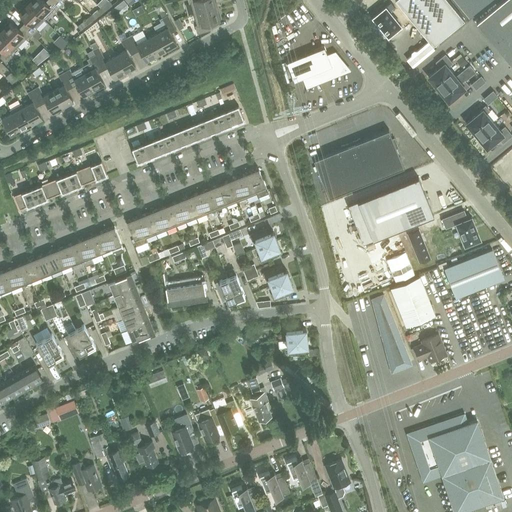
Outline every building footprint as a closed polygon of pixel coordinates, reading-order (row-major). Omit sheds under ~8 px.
[(31,0),(28,4),(44,19),(52,11),(54,12),(59,7),(51,0),(47,0),(45,2),(42,0),(31,0)] [(127,4),(123,0),(119,4),(122,8),(127,4)] [(188,0),(189,3),(191,2),(194,14),(216,8),(214,2),(216,2),(215,0),(188,0)] [(463,19),(447,0),(395,0),(433,45),(463,19)] [(486,0),(456,0),(469,15),(486,0)] [(494,43),(511,28),(511,0),(502,0),(477,21),(476,21),(476,22),(494,43)] [(101,7),(104,11),(112,5),(109,1),(101,7)] [(44,19),(28,4),(24,8),(23,7),(19,11),(20,12),(19,13),(28,22),(24,27),(32,34),(37,29),(36,28),(44,19)] [(385,6),(372,17),(388,36),(390,34),(395,30),(401,25),(390,12),(385,6)] [(216,8),(194,14),(197,25),(195,26),(197,33),(210,30),(208,23),(219,20),(219,19),(220,18),(219,13),(217,13),(216,8)] [(97,10),(91,15),(94,19),(100,14),(97,10)] [(167,15),(162,18),(165,23),(171,20),(167,15)] [(179,18),(174,20),(179,29),(184,27),(179,18)] [(81,30),(89,23),(86,19),(77,26),(81,30)] [(32,34),(24,27),(20,31),(10,21),(9,22),(8,21),(4,25),(5,26),(1,31),(17,46),(26,38),(27,39),(32,34)] [(324,46),(306,53),(294,25),(275,33),(294,80),(303,77),(307,86),(348,69),(335,52),(328,55),(324,46)] [(157,33),(166,49),(170,47),(171,49),(176,46),(175,44),(177,43),(168,27),(157,33)] [(511,28),(494,43),(511,65),(511,28)] [(17,46),(1,31),(0,31),(0,47),(0,48),(0,56),(5,62),(10,56),(9,55),(17,46)] [(157,33),(147,38),(156,55),(166,49),(157,33)] [(132,34),(126,37),(129,43),(135,40),(132,34)] [(129,43),(126,37),(121,40),(124,46),(129,43)] [(156,55),(147,38),(137,44),(146,60),(147,59),(148,61),(153,58),(152,57),(156,55)] [(95,55),(98,60),(104,57),(98,47),(92,50),(95,55)] [(116,56),(126,73),(132,70),(131,68),(135,66),(126,50),(116,56)] [(432,84),(437,90),(454,75),(448,67),(452,63),(445,54),(436,62),(440,67),(428,76),(433,83),(432,84)] [(98,60),(95,55),(89,58),(93,63),(98,60)] [(126,73),(116,56),(106,61),(114,78),(118,75),(119,77),(126,73)] [(71,84),(76,81),(83,95),(87,93),(88,94),(95,90),(85,73),(82,67),(72,73),(70,69),(64,72),(67,77),(71,84)] [(85,73),(95,90),(101,87),(100,85),(104,83),(95,67),(85,73)] [(67,77),(64,72),(58,75),(61,80),(67,77)] [(454,75),(437,90),(441,96),(443,95),(448,101),(464,88),(465,89),(469,86),(465,81),(461,84),(454,75)] [(471,84),(476,89),(485,81),(481,76),(471,84)] [(64,84),(54,90),(63,108),(70,104),(69,103),(73,100),(64,84)] [(33,89),(36,94),(41,91),(38,86),(33,89)] [(36,94),(33,89),(27,92),(30,98),(36,94)] [(63,108),(54,90),(43,96),(52,112),(56,110),(57,111),(63,108)] [(8,91),(2,96),(5,100),(11,95),(8,91)] [(493,91),(483,98),(488,103),(497,96),(493,91)] [(20,104),(31,123),(35,121),(36,123),(41,120),(40,119),(42,118),(33,101),(23,107),(21,103),(20,104)] [(20,104),(11,109),(21,129),(31,123),(20,104)] [(223,111),(228,125),(244,119),(238,105),(223,111)] [(470,131),(475,136),(493,122),(486,113),(489,110),(485,106),(481,109),(482,110),(466,123),(472,129),(470,131)] [(21,129),(11,109),(10,110),(12,113),(2,118),(12,136),(17,133),(16,132),(21,129)] [(207,117),(213,131),(228,125),(223,111),(207,117)] [(192,123),(198,137),(213,131),(207,117),(192,123)] [(493,122),(475,136),(480,142),(481,141),(487,147),(498,138),(502,143),(511,135),(505,126),(500,130),(493,122)] [(177,129),(183,143),(198,137),(192,123),(177,129)] [(162,135),(168,149),(183,143),(177,129),(162,135)] [(370,136),(385,174),(404,167),(396,148),(398,147),(394,137),(392,138),(389,129),(370,136)] [(147,141),(153,155),(168,149),(162,135),(147,141)] [(350,142),(366,182),(385,174),(370,136),(360,140),(359,138),(350,142)] [(153,155),(147,141),(132,148),(137,162),(153,155)] [(332,151),(347,189),(366,182),(350,142),(341,146),(342,148),(332,151)] [(347,189),(332,151),(314,159),(329,197),(347,189)] [(101,160),(83,167),(89,181),(107,174),(101,160)] [(66,174),(72,188),(89,181),(83,167),(66,174)] [(248,172),(257,193),(258,197),(269,193),(258,168),(248,172)] [(257,193),(248,172),(238,176),(247,197),(257,193)] [(66,174),(49,181),(54,195),(72,188),(66,174)] [(228,180),(236,201),(247,197),(238,176),(228,180)] [(434,215),(418,176),(347,204),(363,243),(434,215)] [(218,184),(226,206),(236,201),(228,180),(218,184)] [(49,181),(32,188),(37,202),(54,195),(49,181)] [(208,188),(216,210),(226,206),(218,184),(208,188)] [(37,202),(32,188),(14,195),(19,209),(37,202)] [(206,214),(216,210),(208,188),(198,192),(206,214)] [(196,218),(206,214),(198,192),(187,196),(196,218)] [(186,222),(196,218),(187,196),(177,200),(186,222)] [(176,226),(186,222),(177,200),(167,204),(176,226)] [(166,230),(176,226),(167,204),(157,208),(166,230)] [(270,213),(277,211),(274,204),(268,207),(270,213)] [(147,212),(155,234),(166,230),(157,208),(147,212)] [(456,223),(464,245),(471,242),(472,244),(478,242),(477,240),(480,239),(471,217),(467,218),(463,210),(442,219),(445,228),(456,223)] [(137,217),(145,238),(155,234),(147,212),(137,217)] [(127,221),(135,242),(137,246),(147,242),(145,238),(137,217),(127,221)] [(114,254),(124,250),(114,226),(104,230),(114,254)] [(258,247),(277,240),(273,231),(270,232),(268,227),(249,234),(252,241),(255,240),(258,247)] [(240,229),(228,233),(231,239),(242,235),(240,229)] [(419,229),(408,234),(419,262),(430,257),(419,229)] [(114,254),(104,230),(94,234),(101,252),(110,248),(113,255),(114,254)] [(228,233),(222,236),(227,247),(233,245),(228,233)] [(101,252),(94,234),(84,238),(91,256),(101,252)] [(91,256),(84,238),(74,242),(81,260),(91,256)] [(277,240),(258,247),(261,254),(258,255),(260,262),(279,255),(277,249),(280,248),(277,240)] [(81,260),(74,242),(64,246),(71,264),(81,260)] [(202,244),(196,246),(201,258),(207,255),(202,244)] [(53,250),(61,268),(71,264),(64,246),(53,250)] [(445,268),(456,296),(503,278),(492,249),(445,268)] [(61,268),(53,250),(43,254),(51,272),(61,268)] [(178,254),(180,260),(186,257),(183,251),(178,254)] [(51,272),(43,254),(33,258),(41,276),(51,272)] [(180,260),(178,254),(172,256),(174,262),(180,260)] [(30,280),(41,276),(33,258),(23,262),(30,280)] [(30,280),(23,262),(13,266),(20,284),(30,280)] [(242,267),(244,274),(256,269),(253,263),(242,267)] [(271,285),(289,277),(286,269),(283,270),(281,265),(262,272),(265,279),(268,278),(271,285)] [(20,284),(13,266),(3,270),(10,288),(20,284)] [(256,269),(244,274),(247,279),(258,275),(256,269)] [(10,288),(3,270),(0,271),(0,291),(0,292),(10,288)] [(164,273),(163,273),(168,302),(206,296),(202,273),(201,274),(202,274),(165,280),(164,273)] [(113,294),(134,286),(129,274),(108,282),(108,283),(109,283),(113,294)] [(236,274),(227,277),(236,299),(245,295),(236,274)] [(419,276),(391,288),(406,325),(434,314),(419,276)] [(219,280),(215,282),(222,301),(227,300),(228,302),(236,299),(227,277),(219,280)] [(289,277),(271,285),(274,292),(271,293),(273,300),(292,293),(290,287),(293,286),(289,277)] [(139,297),(134,286),(113,294),(118,306),(139,297)] [(81,292),(75,295),(80,306),(86,304),(81,292)] [(410,362),(383,294),(372,299),(391,370),(410,362)] [(144,309),(139,297),(118,306),(123,318),(144,309)] [(53,304),(47,306),(51,318),(57,315),(53,304)] [(51,318),(47,306),(41,308),(45,320),(51,318)] [(144,309),(123,318),(127,330),(148,321),(144,309)] [(22,316),(16,318),(21,330),(27,328),(22,316)] [(153,333),(148,321),(127,330),(132,341),(132,342),(153,333)] [(64,326),(68,333),(79,354),(88,349),(76,329),(72,322),(64,326)] [(302,322),(282,325),(283,332),(286,332),(287,339),(307,337),(306,328),(302,329),(302,322)] [(84,324),(76,329),(88,349),(95,345),(84,324)] [(52,333),(44,338),(55,358),(63,354),(52,333)] [(445,353),(437,334),(422,340),(423,343),(414,347),(419,359),(425,356),(424,353),(427,352),(430,360),(445,353)] [(307,337),(287,339),(287,347),(284,347),(285,355),(305,352),(304,346),(308,346),(307,337)] [(55,358),(44,338),(36,342),(47,363),(55,358)] [(206,348),(199,351),(202,359),(210,356),(206,348)] [(269,360),(254,366),(258,375),(272,369),(269,360)] [(34,363),(24,369),(33,385),(42,380),(36,369),(37,368),(34,363)] [(294,372),(304,380),(308,376),(298,368),(294,372)] [(14,374),(23,391),(33,385),(24,369),(14,374)] [(145,376),(150,387),(167,380),(162,369),(145,376)] [(14,374),(5,380),(14,396),(23,391),(14,374)] [(286,376),(272,382),(274,387),(288,382),(286,376)] [(248,380),(254,396),(250,397),(251,399),(250,400),(251,403),(253,404),(259,419),(260,419),(262,420),(265,418),(265,417),(271,415),(265,401),(267,401),(268,401),(265,392),(266,391),(265,386),(259,388),(255,377),(248,380)] [(0,393),(4,401),(14,396),(5,380),(0,382),(0,393)] [(125,380),(119,382),(122,391),(129,389),(125,380)] [(196,386),(198,389),(196,390),(201,402),(209,398),(204,387),(202,387),(201,384),(196,386)] [(233,400),(224,404),(223,404),(215,408),(219,419),(224,432),(238,427),(232,413),(238,411),(233,400)] [(65,402),(55,406),(57,411),(60,419),(70,415),(65,402)] [(209,408),(195,414),(198,421),(205,440),(219,435),(215,425),(213,421),(219,419),(215,408),(215,407),(209,410),(209,408)] [(47,413),(24,421),(27,430),(50,423),(47,413)] [(454,511),(455,511),(484,502),(486,508),(501,503),(499,497),(503,496),(477,419),(467,422),(464,413),(411,431),(408,438),(423,481),(442,474),(454,511)] [(179,450),(193,445),(188,432),(193,430),(187,414),(175,419),(179,428),(171,431),(179,450)] [(150,435),(159,431),(155,420),(145,424),(150,435)] [(137,431),(127,435),(131,443),(131,445),(136,444),(137,447),(140,452),(136,454),(140,463),(145,461),(147,465),(149,464),(150,465),(153,464),(153,462),(158,460),(152,447),(154,446),(152,441),(150,442),(144,444),(142,441),(138,431),(137,431)] [(98,434),(89,437),(91,443),(97,458),(105,455),(113,473),(115,472),(117,478),(128,474),(123,461),(126,460),(121,448),(111,452),(105,438),(100,440),(98,434)] [(44,457),(32,460),(38,480),(50,476),(44,457)] [(310,480),(316,495),(322,492),(310,460),(304,463),(301,457),(297,459),(296,457),(286,461),(293,477),(298,475),(302,484),(310,480)] [(335,490),(325,494),(331,511),(338,511),(343,510),(338,498),(342,496),(345,492),(342,484),(350,481),(341,459),(325,465),(334,487),(335,490)] [(82,461),(71,465),(76,478),(82,476),(88,490),(101,484),(93,464),(84,467),(82,461)] [(269,471),(259,475),(266,491),(271,489),(275,498),(290,492),(283,474),(276,477),(274,471),(269,473),(269,471)] [(32,511),(30,504),(28,500),(34,497),(27,477),(13,483),(18,496),(11,499),(15,511),(32,511)] [(71,479),(62,482),(60,477),(46,483),(54,502),(60,500),(61,501),(64,500),(64,498),(66,498),(64,493),(75,489),(71,479)] [(247,511),(262,506),(255,489),(249,491),(247,485),(242,487),(241,485),(231,489),(238,505),(244,503),(247,511)] [(323,493),(317,495),(322,507),(328,504),(323,493)] [(219,511),(214,498),(196,505),(198,511),(219,511)] [(272,511),(269,503),(262,506),(264,511),(272,511)]
